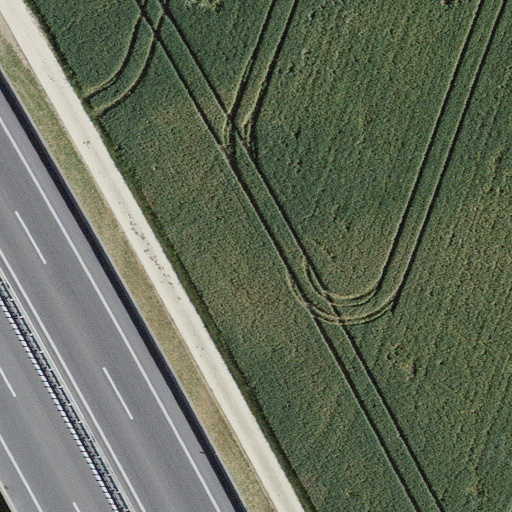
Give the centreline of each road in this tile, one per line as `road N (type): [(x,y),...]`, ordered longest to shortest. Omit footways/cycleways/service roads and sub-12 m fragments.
road 1 (track): [(7,0),(291,511)]
road 2 (motorway): [(181,511),(0,184)]
road 3 (motorway): [(0,369),(78,511)]
